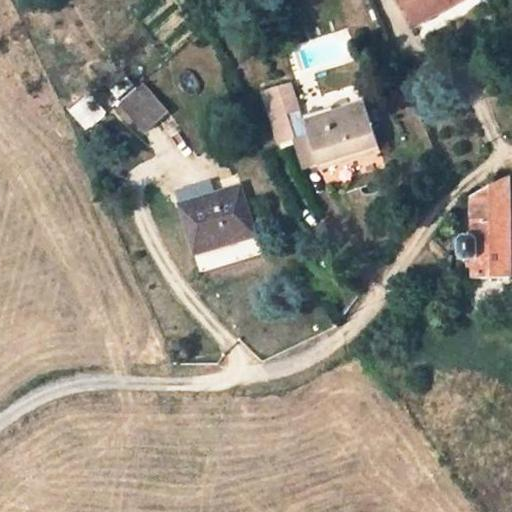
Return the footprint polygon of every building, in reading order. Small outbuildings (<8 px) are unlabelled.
[(400,0),(414,24),(429,16),(424,7),(435,1),(440,10),(458,0),(400,0)] [(261,92),(277,145),(292,141),(308,136),(317,166),(319,169),(380,151),(364,103),(303,122),(291,82),(261,92)] [(143,86),(123,105),(144,129),(164,111),(143,86)] [(308,136),(292,141),(301,171),(317,166),(308,136)] [(509,182),(472,200),(472,202),(473,240),(464,240),(461,245),(461,257),(466,260),(474,260),(474,276),(486,276),(511,276),(509,182)] [(181,207),(194,253),(254,235),(240,189),(181,207)] [(253,241),(194,257),(198,272),(257,256),(253,241)]
